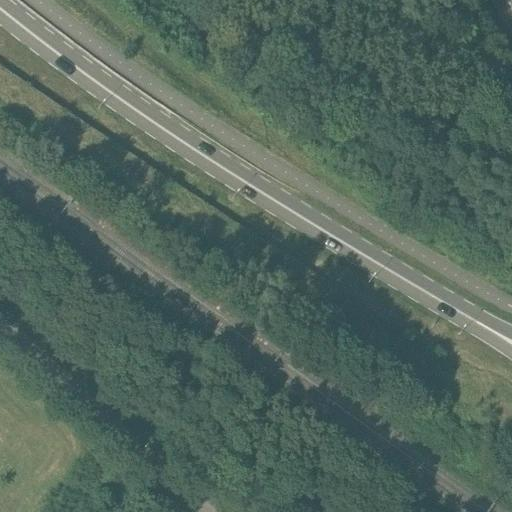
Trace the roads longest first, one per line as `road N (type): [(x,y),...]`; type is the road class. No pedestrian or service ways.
road 1 (primary): [(511,342),(181,139),(0,7)]
road 2 (unclassified): [(204,511),(0,323)]
